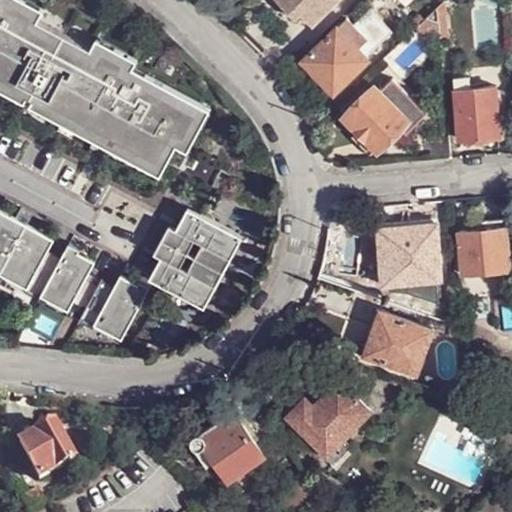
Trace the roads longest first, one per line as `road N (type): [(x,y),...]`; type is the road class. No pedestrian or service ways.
road 1 (residential): [(0,371),(160,386),(240,347),(299,253),(305,192)]
road 2 (residential): [(305,192),(289,129),(261,88),(168,0)]
road 3 (residential): [(511,174),(305,192)]
road 4 (unknown): [(0,168),(141,250)]
